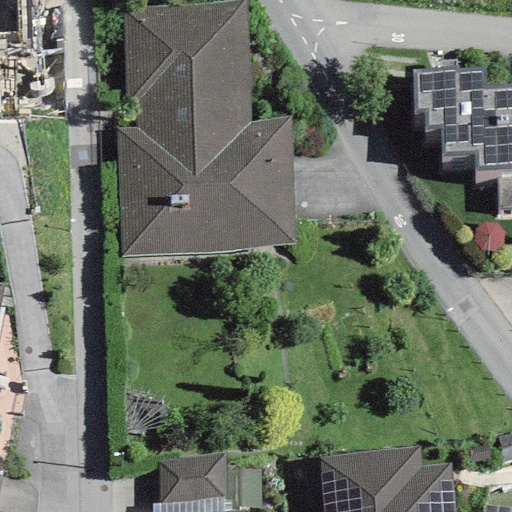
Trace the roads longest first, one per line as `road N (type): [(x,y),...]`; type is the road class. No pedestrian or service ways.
road 1 (residential): [(91,511),(76,0)]
road 2 (residential): [(289,23),(511,366)]
road 3 (residential): [(511,33),(289,23)]
